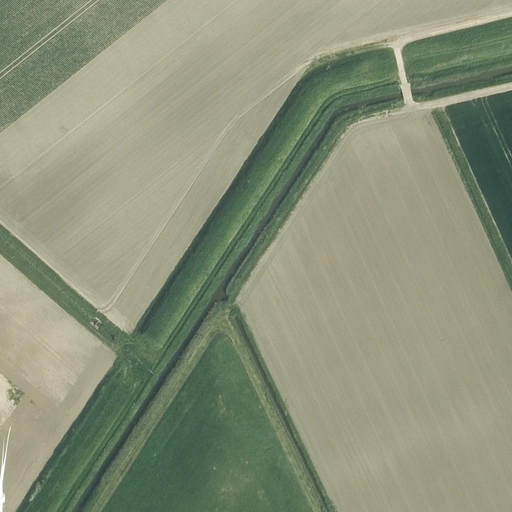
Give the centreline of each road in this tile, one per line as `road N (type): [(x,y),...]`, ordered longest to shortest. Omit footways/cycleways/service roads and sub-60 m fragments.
road 1 (track): [(96,511),(220,327),(237,337),(319,511)]
road 2 (track): [(511,85),(415,107),(396,47),(511,12)]
